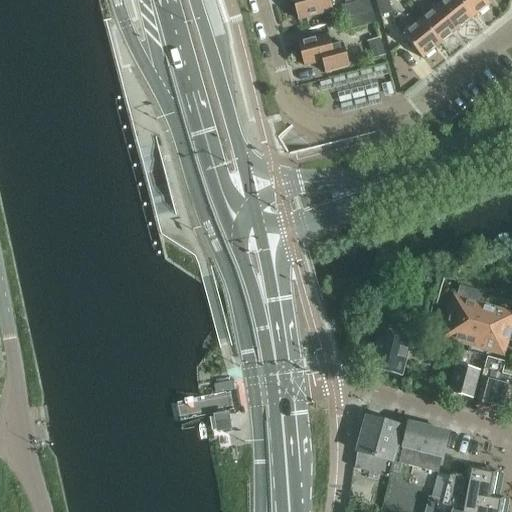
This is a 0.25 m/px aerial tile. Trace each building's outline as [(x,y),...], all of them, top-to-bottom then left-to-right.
[(291,0),(298,23),(319,17),(333,13),(328,0),(291,0)] [(346,21),(373,13),(369,0),(365,0),(342,7),(346,21)] [(376,0),(380,17),(393,13),(389,0),(376,0)] [(473,20),(457,0),(448,0),(437,10),(456,33),(473,20)] [(457,0),(473,20),(490,6),(485,0),(457,0)] [(456,33),(437,10),(420,24),(439,47),(456,33)] [(373,13),(346,21),(349,31),(376,23),(373,13)] [(439,47),(420,24),(403,37),(422,61),(439,47)] [(330,50),(327,38),(298,46),(304,69),(322,65),(325,76),(348,70),(342,47),(330,50)] [(368,42),(373,59),(385,56),(380,38),(368,42)] [(411,337),(414,327),(384,319),(390,298),(370,293),(363,321),(378,325),(373,347),(365,345),(360,362),(365,363),(364,366),(371,368),(401,376),(411,337)] [(482,351),(493,308),(454,297),(442,339),(482,351)] [(511,313),(493,308),(482,351),(504,357),(509,341),(511,341),(511,313)] [(467,361),(469,353),(461,351),(457,365),(449,393),(473,399),(480,371),(463,367),(464,360),(467,361)] [(511,404),(511,376),(502,374),(506,363),(487,358),(482,379),(484,380),(477,407),(493,411),(493,412),(505,415),(508,403),(511,404)] [(233,381),(214,385),(216,394),(235,390),(233,381)] [(229,413),(213,415),(216,433),(232,430),(229,413)] [(388,478),(397,446),(400,435),(402,427),(367,417),(356,454),(357,454),(355,469),(388,478)] [(403,447),(397,446),(388,478),(398,480),(403,465),(439,474),(442,460),(443,460),(449,433),(409,423),(403,447)] [(450,475),(444,501),(441,511),(500,511),(503,501),(501,499),(491,497),(495,473),(470,468),(468,478),(450,475)] [(441,511),(444,501),(430,497),(425,511),(441,511)]
